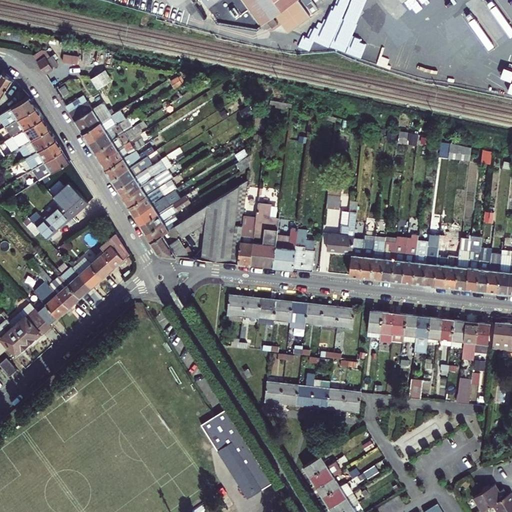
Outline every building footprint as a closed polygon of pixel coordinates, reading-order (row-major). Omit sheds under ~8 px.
[(203,0),(217,19),(229,21),(214,0),(203,0)] [(294,0),(214,0),(229,21),(255,26),(260,24),(294,0)] [(382,65),(437,81),(449,38),(395,22),(395,21),(372,14),(375,0),(339,0),(334,18),(326,16),(322,31),(316,29),(312,43),(319,45),(320,40),(384,59),(382,65)] [(49,57),(47,55),(45,51),(41,50),(34,55),(34,56),(45,73),(54,68),(47,58),(49,57)] [(65,61),(80,62),(80,54),(65,53),(65,61)] [(86,82),(91,89),(109,78),(105,70),(86,82)] [(0,99),(13,79),(2,71),(0,74),(0,99)] [(101,98),(103,102),(119,92),(109,78),(91,89),(98,100),(101,98)] [(75,120),(83,133),(122,108),(127,105),(119,92),(103,102),(93,109),(75,120)] [(0,114),(0,117),(6,126),(37,107),(30,96),(0,114)] [(66,106),(75,120),(93,109),(87,100),(83,103),(79,97),(66,106)] [(37,107),(6,126),(12,137),(44,117),(37,107)] [(83,133),(88,142),(128,117),(122,108),(83,133)] [(128,117),(132,123),(141,118),(137,111),(128,117)] [(50,128),(44,117),(12,137),(6,141),(13,151),(19,147),(50,128)] [(88,142),(94,151),(124,132),(123,129),(132,123),(128,117),(88,142)] [(94,151),(100,160),(130,141),(128,138),(141,130),(141,129),(139,126),(144,123),(145,126),(146,127),(148,126),(144,120),(134,126),(124,132),(94,151)] [(123,129),(124,132),(134,126),(132,123),(123,129)] [(26,158),(57,138),(50,128),(19,147),(26,158)] [(143,132),(141,130),(128,138),(130,141),(143,132)] [(407,143),(408,132),(400,131),(398,142),(407,143)] [(418,134),(411,133),(409,143),(417,144),(418,134)] [(21,161),(27,172),(64,149),(57,138),(26,158),(21,161)] [(135,143),(138,148),(144,144),(141,138),(135,142),(135,143)] [(451,140),(449,156),(460,157),(462,143),(451,140)] [(130,141),(100,160),(105,168),(136,150),(133,145),(130,141)] [(462,143),(460,157),(471,158),(472,145),(462,143)] [(27,187),(49,173),(62,165),(71,160),(64,149),(27,172),(26,172),(30,177),(23,182),(27,187)] [(105,168),(111,178),(146,156),(150,154),(147,149),(139,154),(136,150),(105,168)] [(111,178),(117,187),(152,165),(146,156),(111,178)] [(152,165),(117,187),(123,197),(155,177),(164,171),(168,169),(161,159),(152,165)] [(62,165),(49,173),(53,180),(66,172),(62,165)] [(123,197),(129,206),(159,186),(170,180),(164,171),(155,177),(123,197)] [(159,186),(165,196),(171,192),(176,189),(170,180),(159,186)] [(208,204),(206,222),(202,258),(238,262),(244,215),(248,180),(208,204)] [(50,184),(46,187),(52,195),(57,191),(50,184)] [(129,206),(134,215),(165,196),(159,186),(129,206)] [(61,204),(72,217),(89,202),(77,190),(69,196),(63,189),(58,193),(54,197),(61,204)] [(134,215),(140,224),(181,198),(178,193),(173,196),(167,199),(165,196),(134,215)] [(339,195),(328,194),(327,207),(337,209),(339,195)] [(140,224),(145,232),(178,211),(191,203),(186,195),(185,195),(181,198),(140,224)] [(272,204),(258,202),(256,217),(251,264),(273,266),(277,234),(279,217),(270,216),(272,204)] [(30,218),(47,236),(54,230),(56,232),(72,217),(61,204),(44,219),(38,212),(30,218)] [(181,237),(206,222),(208,204),(192,214),(183,220),(151,241),(157,250),(157,251),(162,254),(190,257),(190,256),(178,238),(181,236),(181,237)] [(352,253),(354,237),(358,205),(350,204),(349,211),(345,211),(343,213),(340,234),(329,233),(328,250),(352,253)] [(145,232),(151,241),(183,220),(178,211),(145,232)] [(494,212),(485,211),(484,220),(493,222),(494,212)] [(256,217),(244,215),(238,262),(251,264),(256,217)] [(293,269),(298,229),(299,219),(293,218),(290,236),(277,234),(273,266),(293,269)] [(307,230),(298,229),(293,269),(312,271),(315,250),(314,250),(315,240),(306,239),(307,230)] [(56,232),(54,230),(47,236),(48,238),(56,232)] [(92,263),(80,274),(91,287),(130,253),(117,232),(101,246),(105,251),(92,263)] [(434,284),(445,285),(451,235),(440,234),(439,242),(438,246),(434,284)] [(466,237),(461,236),(455,287),(466,288),(472,238),(472,235),(467,234),(466,237)] [(371,277),(375,239),(375,236),(375,235),(369,235),(368,239),(364,239),(363,254),(360,276),(371,277)] [(451,235),(445,285),(455,287),(461,236),(451,235)] [(354,237),(352,253),(350,275),(360,276),(363,254),(364,239),(354,237)] [(472,238),(466,288),(477,289),(481,247),(482,239),(472,238)] [(381,278),(386,241),(375,239),(371,277),(381,278)] [(503,241),(494,240),(493,249),(502,250),(503,241)] [(392,279),(396,242),(386,241),(381,278),(392,279)] [(407,243),(396,242),(392,279),(403,281),(407,243)] [(407,243),(403,281),(413,282),(417,244),(407,243)] [(413,282),(424,283),(428,245),(417,244),(413,282)] [(428,245),(424,283),(434,284),(438,246),(428,245)] [(492,248),(481,247),(477,289),(487,290),(491,252),(492,248)] [(498,291),(502,253),(491,252),(487,290),(498,291)] [(508,292),(511,258),(511,254),(508,254),(502,253),(498,291),(508,292)] [(68,268),(72,265),(65,257),(60,261),(68,268)] [(85,257),(74,267),(80,274),(92,263),(85,257)] [(69,307),(80,297),(61,275),(54,281),(32,258),(28,261),(42,277),(45,280),(69,307)] [(61,275),(80,297),(91,287),(80,274),(74,267),(72,265),(61,275)] [(45,304),(38,311),(50,324),(69,307),(45,280),(34,291),(45,304)] [(243,316),(245,296),(229,294),(227,315),(229,315),(243,316)] [(259,318),(262,297),(245,296),(243,316),(242,322),(259,324),(259,323),(259,318)] [(274,320),(276,299),(262,297),(259,318),(274,320)] [(290,322),(292,301),(276,299),(274,320),(290,322)] [(308,302),(292,301),(290,322),(289,328),(305,329),(306,323),(308,302)] [(31,302),(9,321),(29,342),(40,332),(42,334),(51,325),(50,324),(38,311),(31,302)] [(324,304),(308,302),(306,323),(322,325),(324,304)] [(340,306),(324,304),(322,325),(337,327),(340,306)] [(355,308),(340,306),(337,327),(353,328),(355,308)] [(368,330),(381,331),(383,311),(370,310),(368,330)] [(392,340),(395,312),(383,311),(381,331),(380,339),(380,341),(392,342),(392,340)] [(2,312),(0,313),(0,334),(17,353),(29,342),(9,321),(2,312)] [(403,340),(406,313),(395,312),(392,340),(403,341),(403,340)] [(415,342),(418,315),(406,313),(403,340),(415,342)] [(429,336),(431,316),(418,315),(415,342),(414,351),(427,352),(429,336)] [(429,336),(440,338),(443,317),(431,316),(429,336)] [(453,339),(455,319),(443,317),(440,338),(442,338),(453,339)] [(463,340),(466,320),(455,319),(453,339),(463,340)] [(475,349),(478,322),(466,320),(463,340),(461,360),(474,361),(475,354),(475,349)] [(511,322),(495,321),(492,348),(511,350),(511,322)] [(491,323),(478,322),(475,349),(488,350),(491,323)] [(380,339),(381,331),(368,330),(368,337),(380,339)] [(483,355),(475,354),(474,361),(472,379),(480,380),(483,355)] [(7,357),(0,362),(0,363),(10,375),(17,369),(7,357)] [(312,406),(315,386),(316,374),(308,373),(306,385),(299,384),(297,405),(312,406)] [(411,377),(409,397),(422,398),(424,378),(411,377)] [(456,402),(469,404),(470,400),(472,379),(459,377),(456,402)] [(328,408),(330,388),(331,385),(331,380),(322,378),(321,387),(315,386),(312,406),(328,408)] [(477,400),(480,380),(472,379),(470,400),(477,400)] [(283,383),(267,381),(265,401),(281,403),(283,383)] [(299,384),(283,383),(281,403),(297,405),(299,384)] [(345,390),(330,388),(328,408),(343,410),(345,390)] [(362,391),(345,390),(343,410),(360,412),(362,391)] [(272,483),(226,409),(201,425),(234,476),(245,468),(259,490),(247,498),(248,499),(272,483)] [(304,466),(311,477),(328,466),(322,456),(304,466)] [(328,466),(311,477),(317,487),(335,476),(339,473),(343,471),(337,461),(328,466)] [(234,476),(247,498),(259,490),(245,468),(234,476)] [(369,476),(365,470),(353,478),(357,485),(361,483),(360,481),(369,476)] [(335,476),(317,487),(323,497),(341,486),(340,485),(335,476)] [(323,497),(329,507),(352,492),(354,492),(347,482),(341,486),(323,497)] [(482,509),(493,502),(508,494),(504,488),(500,490),(495,483),(474,495),(482,509)] [(379,489),(369,495),(366,497),(370,504),(383,495),(379,489)] [(352,492),(329,507),(332,511),(342,511),(353,505),(358,502),(352,492)] [(511,511),(511,492),(508,494),(493,502),(498,511),(511,511)] [(425,511),(437,511),(441,509),(437,503),(425,511)]
